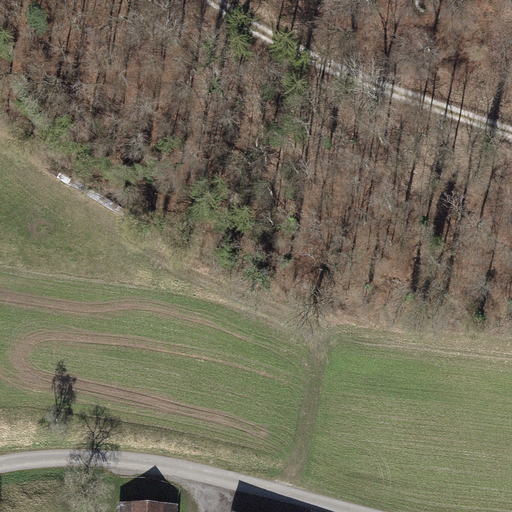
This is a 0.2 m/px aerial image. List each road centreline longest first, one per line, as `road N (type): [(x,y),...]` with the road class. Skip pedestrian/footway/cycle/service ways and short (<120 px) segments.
road 1 (track): [(511,126),(308,57),(215,0)]
road 2 (residential): [(190,469),(82,457),(0,463)]
road 3 (unclassified): [(190,469),(363,511)]
